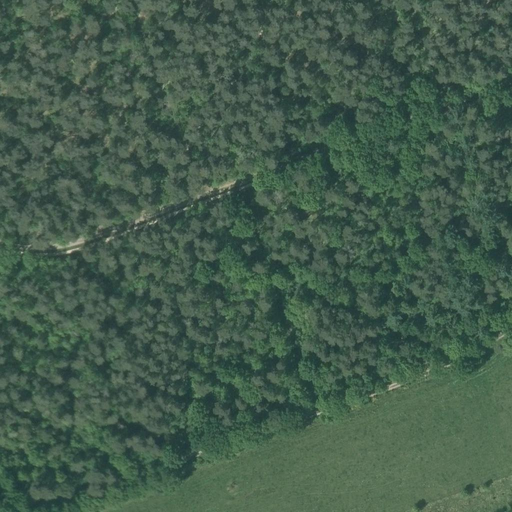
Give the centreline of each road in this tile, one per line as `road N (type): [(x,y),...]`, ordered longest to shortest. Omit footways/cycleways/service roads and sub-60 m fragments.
road 1 (track): [(0,239),(66,245),(511,77)]
road 2 (track): [(41,511),(403,385),(475,355),(511,329)]
road 3 (track): [(321,412),(243,179)]
